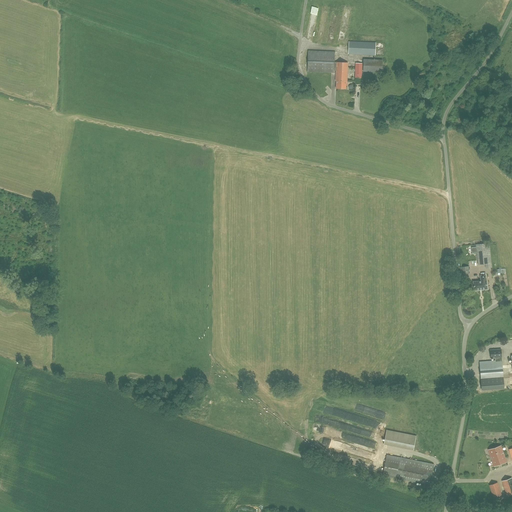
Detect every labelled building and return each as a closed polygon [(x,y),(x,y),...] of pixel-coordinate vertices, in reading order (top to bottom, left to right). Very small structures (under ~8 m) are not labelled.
[(375,55),(376,43),(349,42),(348,54),(375,55)] [(335,81),(336,81),(347,81),(348,63),(334,62),(335,52),(308,51),(307,72),(334,73),(334,71),(336,71),(335,81)] [(347,83),(347,81),(336,81),(336,88),(346,89),(346,83),(347,83)] [(478,264),(486,264),(486,267),(488,267),(492,267),(491,263),(489,243),(476,245),(478,264)] [(486,275),(480,276),(481,281),(473,281),(473,282),(474,290),(487,289),(486,281),(487,281),(486,280),(486,275)] [(504,387),(503,380),(501,349),(490,350),(491,358),(495,357),(495,360),(479,361),(481,389),(504,387)] [(501,446),(488,450),(493,466),(506,462),(501,446)] [(387,455),(383,476),(430,485),(434,465),(387,455)] [(507,495),(511,493),(511,479),(511,478),(502,481),(507,495)] [(493,497),(501,495),(497,482),(489,485),(493,497)] [(511,497),(500,502),(502,509),(511,505),(511,497)]
